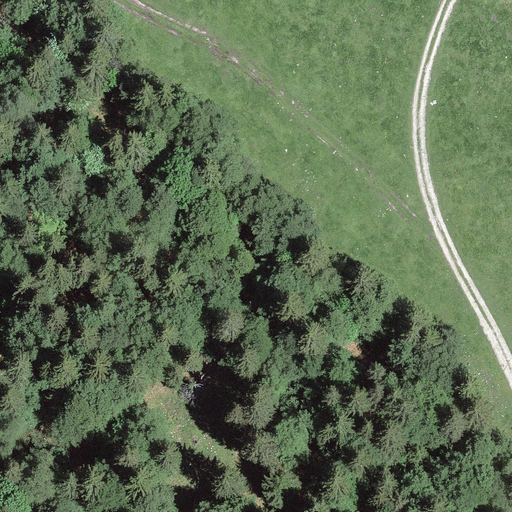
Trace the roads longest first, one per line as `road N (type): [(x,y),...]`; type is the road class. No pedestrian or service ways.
road 1 (track): [(412,127),(445,230),(511,367)]
road 2 (track): [(412,127),(273,39),(237,0)]
road 3 (track): [(446,0),(412,127)]
